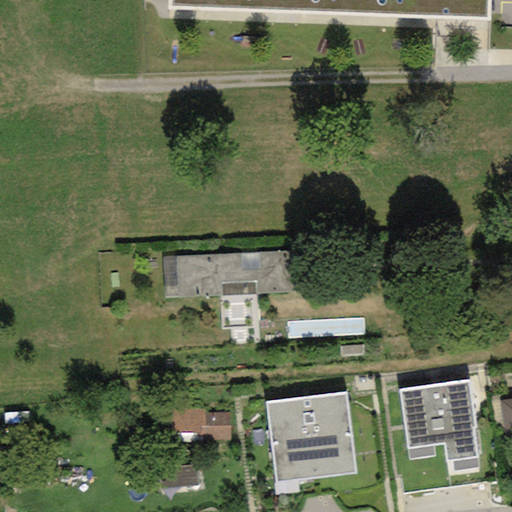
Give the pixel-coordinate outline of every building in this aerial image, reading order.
[(168,0),(168,4),(488,22),(489,0),(168,0)] [(290,252),(162,258),(164,299),(220,296),(221,331),(258,329),(256,294),(292,292),(290,252)] [(469,381),(399,390),(407,459),(434,456),(433,445),(443,444),(446,462),(452,461),(453,472),(478,469),(473,429),(475,429),(469,381)] [(346,394),(266,404),(275,483),(355,474),(346,394)] [(511,398),(499,401),(504,434),(511,433),(511,398)] [(204,405),(172,405),(172,434),(200,434),(200,442),(230,442),(230,414),(204,414),(204,405)] [(196,467),(157,470),(159,492),(198,489),(196,467)]
